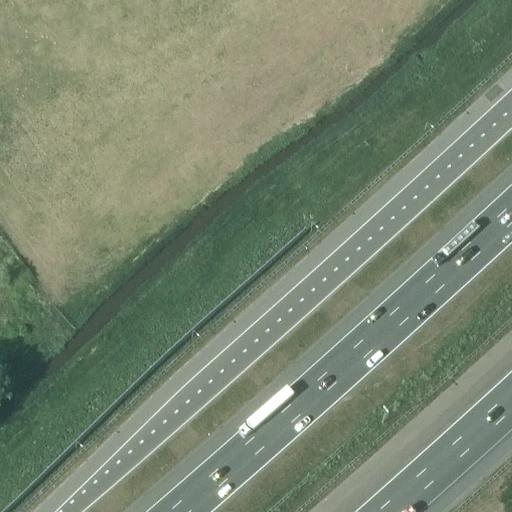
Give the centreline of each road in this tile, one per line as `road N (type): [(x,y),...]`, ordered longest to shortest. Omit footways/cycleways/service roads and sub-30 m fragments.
road 1 (motorway): [(511,119),(73,511)]
road 2 (motorway): [(511,213),(174,511)]
road 3 (motorway): [(393,511),(511,407)]
